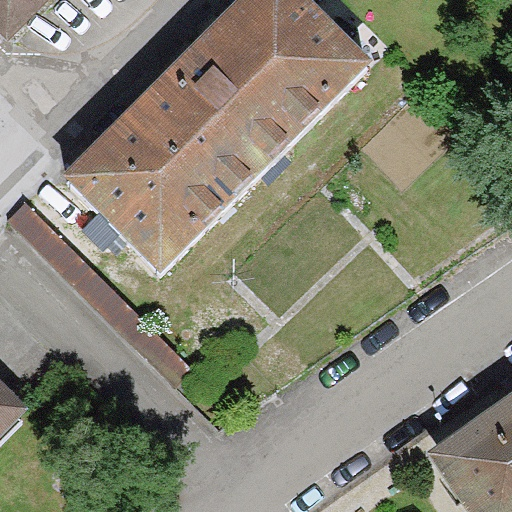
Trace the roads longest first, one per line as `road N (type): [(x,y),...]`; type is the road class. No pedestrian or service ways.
road 1 (residential): [(250,511),(511,306)]
road 2 (residential): [(179,0),(59,108)]
